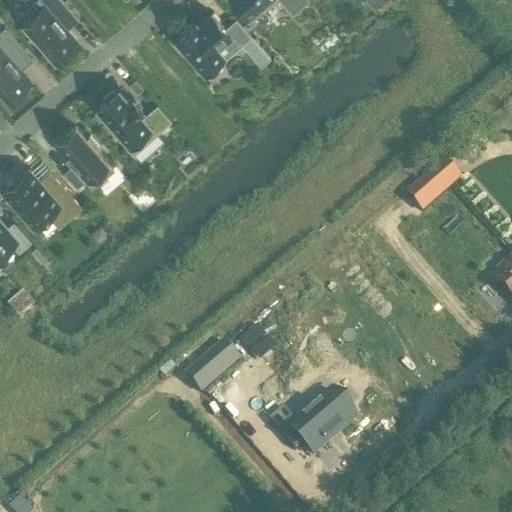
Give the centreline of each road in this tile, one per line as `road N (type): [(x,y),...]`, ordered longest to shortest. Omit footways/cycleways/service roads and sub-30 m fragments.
road 1 (residential): [(0,150),(171,0)]
road 2 (unknown): [(338,503),(261,398)]
